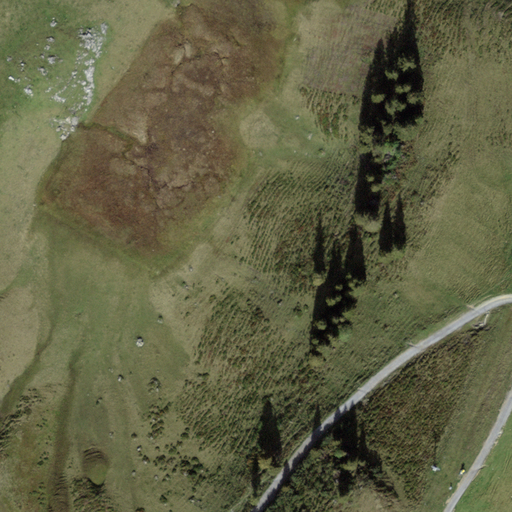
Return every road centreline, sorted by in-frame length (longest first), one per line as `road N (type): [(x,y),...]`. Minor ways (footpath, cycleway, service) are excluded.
road 1 (track): [(511,300),(402,360),(297,464),(263,511)]
road 2 (track): [(442,511),(511,391)]
